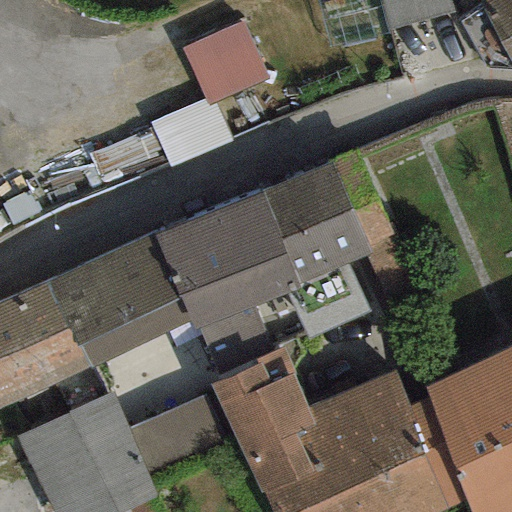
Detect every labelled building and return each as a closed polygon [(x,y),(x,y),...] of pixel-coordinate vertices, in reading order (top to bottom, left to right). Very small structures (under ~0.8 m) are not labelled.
[(379,0),(387,29),(453,12),(448,0),(379,0)] [(511,0),(485,0),(480,4),(511,66),(511,0)] [(265,78),(241,22),(181,49),(203,98),(206,104),(213,101),(265,78)] [(206,104),(203,98),(148,124),(169,169),(232,140),(213,101),(206,104)] [(391,231),(357,151),(259,192),(297,285),(364,257),(369,255),(364,243),(391,231)] [(297,285),(259,192),(150,236),(190,324),(192,330),(197,328),(217,375),(272,352),(253,308),(298,289),(297,285)] [(369,255),(364,257),(407,358),(439,344),(391,231),(364,243),(369,255)] [(190,324),(150,236),(45,282),(84,369),(190,324)] [(0,405),(84,369),(45,282),(0,301),(0,405)] [(306,407),(280,347),(272,352),(217,375),(208,381),(260,496),(313,472),(293,433),(314,426),(306,407)] [(511,347),(491,356),(511,410),(511,347)] [(511,511),(511,410),(491,356),(424,387),(428,398),(465,504),(468,511),(511,511)] [(447,511),(465,504),(428,398),(410,407),(395,372),(306,407),(314,426),(293,433),(313,472),(260,496),(268,511),(447,511)] [(110,395),(12,437),(53,511),(114,511),(149,496),(154,493),(144,471),(219,437),(199,394),(125,428),(110,395)] [(156,511),(149,496),(114,511),(156,511)]
